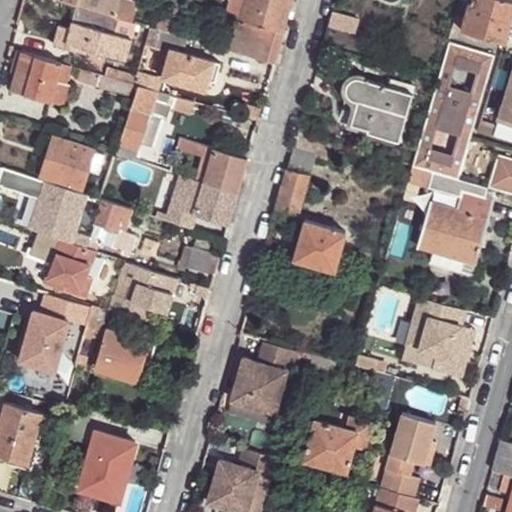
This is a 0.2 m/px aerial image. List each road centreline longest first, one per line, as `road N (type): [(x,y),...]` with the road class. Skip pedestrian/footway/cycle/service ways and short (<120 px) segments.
road 1 (residential): [(167,511),(312,0)]
road 2 (residential): [(456,511),(511,321)]
